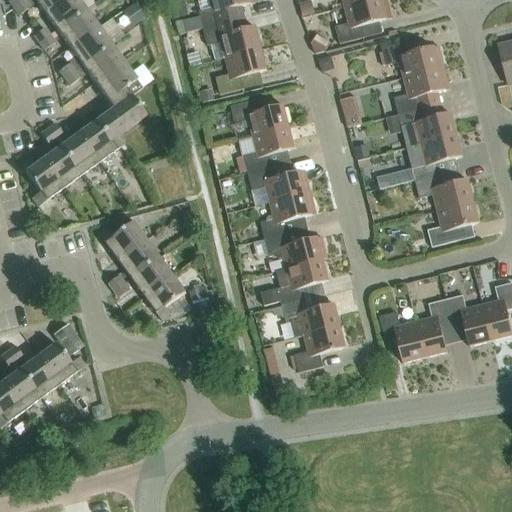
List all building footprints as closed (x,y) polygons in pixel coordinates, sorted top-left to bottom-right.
[(24,1),(22,0),(10,0),(8,2),(13,9),(24,1)] [(31,0),(43,15),(63,0),(31,0)] [(76,0),(63,0),(43,15),(55,33),(84,12),(76,0)] [(198,13),(199,19),(183,23),(186,35),(202,31),(243,20),(240,8),(254,5),(253,0),(209,0),(212,10),(198,13)] [(392,20),(386,0),(380,0),(344,9),(348,25),(334,29),(339,46),(363,40),(360,28),(392,20)] [(342,0),(344,9),(380,0),(342,0)] [(29,9),(24,1),(13,9),(18,17),(29,9)] [(55,33),(68,50),(97,29),(84,12),(55,33)] [(97,29),(68,50),(80,67),(109,46),(122,37),(110,19),(97,29)] [(207,48),(212,46),(216,63),(225,60),(261,51),(255,29),(246,31),(243,20),(202,31),(207,48)] [(49,37),(44,29),(33,37),(39,44),(49,37)] [(55,44),(49,37),(39,44),(44,52),(55,44)] [(405,44),(381,50),(385,68),(399,64),(403,80),(444,70),(439,48),(409,56),(405,44)] [(508,87),(511,85),(511,44),(498,48),(508,87)] [(109,46),(80,67),(93,85),(122,63),(109,46)] [(267,73),(261,51),(225,60),(229,76),(215,80),(219,97),(244,91),(241,79),(267,73)] [(93,85),(106,103),(135,82),(122,63),(93,85)] [(59,72),(64,80),(75,72),(70,65),(59,72)] [(407,96),(394,100),(398,117),(422,111),(419,99),(450,91),(444,70),(403,80),(407,96)] [(80,79),(75,72),(64,80),(69,87),(80,79)] [(135,82),(106,103),(112,111),(103,117),(118,138),(145,118),(131,98),(141,90),(135,82)] [(358,111),(355,98),(340,101),(343,115),(358,111)] [(252,139),(289,129),(283,108),(257,114),(254,102),(230,108),(234,126),(248,123),(252,139)] [(425,122),(422,111),(398,117),(402,134),(416,131),(420,147),(456,137),(451,116),(425,122)] [(103,117),(83,131),(104,160),(124,146),(118,138),(103,117)] [(62,137),(54,126),(47,131),(55,142),(62,137)] [(294,151),(289,129),(252,139),(256,155),(243,158),(247,175),(272,169),(269,157),(294,151)] [(47,148),(55,142),(47,131),(39,137),(47,148)] [(83,131),(63,146),(85,175),(104,160),(83,131)] [(462,159),(456,137),(420,147),(424,162),(410,166),(415,183),(439,177),(436,166),(462,159)] [(85,175),(63,146),(44,160),(65,189),(85,175)] [(65,189),(44,160),(24,174),(39,194),(31,200),(37,209),(65,189)] [(275,180),(272,169),(247,175),(251,193),(265,189),(269,205),(306,196),(300,174),(275,180)] [(368,192),(384,189),(383,177),(366,179),(368,192)] [(442,188),(439,177),(415,183),(419,201),(433,197),(437,213),(473,204),(467,182),(442,188)] [(267,223),(260,224),(264,242),(289,235),(286,224),(311,217),(306,196),(269,205),(272,217),(268,218),(266,221),(267,223)] [(478,226),(473,204),(437,213),(441,229),(427,232),(431,250),(456,244),(453,232),(478,226)] [(118,263),(147,242),(134,224),(114,239),(108,231),(100,237),(118,263)] [(291,247),(289,235),(264,242),(268,259),(275,257),(275,259),(280,261),(283,260),(286,271),(323,262),(317,240),(291,247)] [(160,259),(147,242),(118,263),(131,280),(160,259)] [(144,298),(173,277),(160,259),(131,280),(144,298)] [(265,294),(260,295),(264,308),(280,304),(281,308),(306,301),(303,290),(328,284),(323,262),(286,271),(276,274),(281,290),(265,294)] [(113,293),(126,284),(120,277),(108,286),(113,293)] [(186,295),(173,277),(144,298),(162,324),(171,317),(165,309),(186,295)] [(119,300),(131,291),(126,284),(113,293),(119,300)] [(482,307),(491,343),(511,338),(511,334),(506,312),(511,311),(511,285),(494,289),(498,303),(482,307)] [(196,318),(213,314),(207,289),(190,294),(196,318)] [(469,349),(491,343),(482,307),(466,312),(462,298),(445,302),(451,326),(463,323),(469,349)] [(303,338),(339,328),(334,306),(308,313),(306,301),(281,308),(285,325),(299,322),(303,338)] [(415,324),(425,360),(446,355),(440,329),(451,326),(445,302),(428,306),(431,320),(415,324)] [(403,366),(425,360),(415,324),(399,328),(396,314),(378,319),(385,343),(396,340),(403,366)] [(345,350),(339,328),(303,338),(307,354),(294,357),(298,375),(323,369),(320,357),(345,350)] [(37,358),(58,387),(84,368),(78,360),(70,366),(55,345),(37,358)] [(22,359),(14,348),(7,354),(15,364),(22,359)] [(0,359),(8,370),(15,364),(7,354),(0,358),(0,359)] [(37,358),(20,371),(41,400),(58,387),(37,358)] [(41,400),(20,371),(2,384),(23,413),(41,400)] [(0,418),(5,426),(23,413),(2,384),(0,385),(0,418)]
